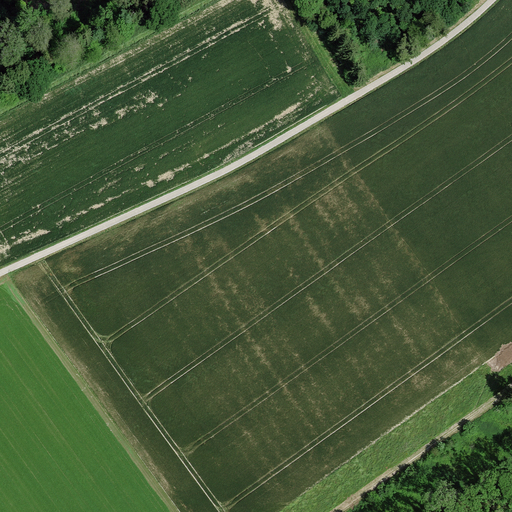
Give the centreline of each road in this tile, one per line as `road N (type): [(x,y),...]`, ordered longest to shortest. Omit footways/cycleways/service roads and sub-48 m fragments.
road 1 (unclassified): [(492,0),(444,41),(229,169),(0,272)]
road 2 (track): [(347,511),(511,388)]
